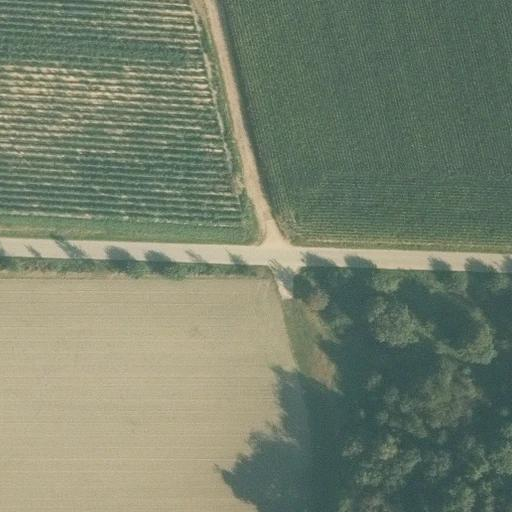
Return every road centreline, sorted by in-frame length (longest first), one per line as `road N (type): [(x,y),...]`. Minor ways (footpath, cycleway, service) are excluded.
road 1 (unclassified): [(511,265),(0,250)]
road 2 (track): [(210,0),(283,298)]
